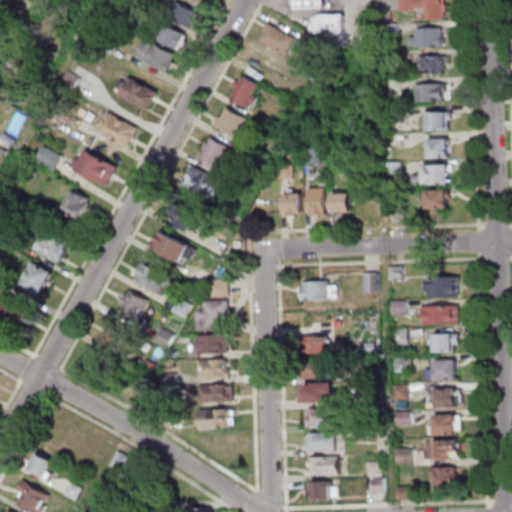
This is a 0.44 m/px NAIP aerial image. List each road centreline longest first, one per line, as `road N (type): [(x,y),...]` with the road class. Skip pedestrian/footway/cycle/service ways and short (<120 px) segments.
road 1 (residential): [(507,511),(490,0)]
road 2 (residential): [(0,449),(243,0)]
road 3 (residential): [(268,511),(0,353)]
road 4 (residential): [(273,511),(264,249)]
road 5 (residential): [(511,241),(264,249)]
